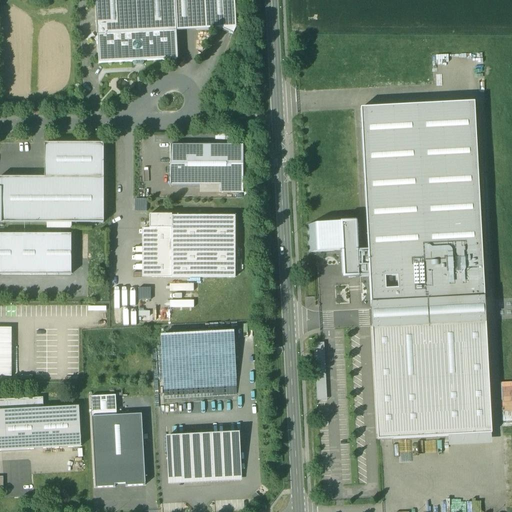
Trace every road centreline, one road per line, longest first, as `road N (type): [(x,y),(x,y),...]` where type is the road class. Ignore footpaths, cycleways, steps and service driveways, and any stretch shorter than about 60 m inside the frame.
road 1 (tertiary): [(271,0),(299,511)]
road 2 (unclassified): [(0,133),(136,122)]
road 3 (unclassified): [(136,122),(178,122),(190,112),(191,97),(179,85),(152,98)]
